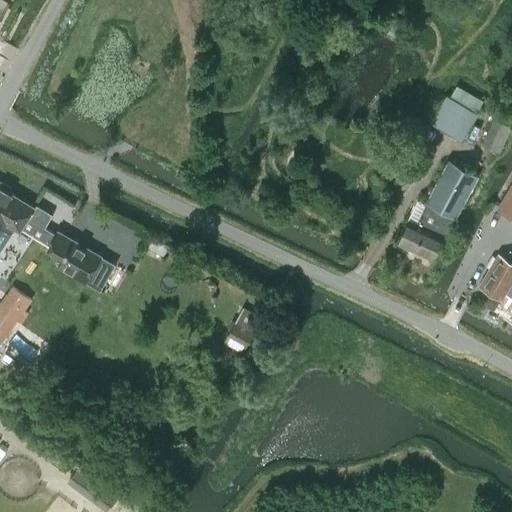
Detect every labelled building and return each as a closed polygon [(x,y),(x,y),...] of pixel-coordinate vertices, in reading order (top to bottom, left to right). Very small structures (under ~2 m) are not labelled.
[(461,140),(476,115),(445,96),(429,122),(461,140)] [(499,153),(511,126),(494,117),(481,144),(499,153)] [(456,218),(478,176),(449,160),(426,203),(416,224),(409,221),(398,245),(434,262),(454,218),(456,218)] [(0,213),(16,223),(66,253),(60,264),(102,289),(118,263),(59,228),(57,231),(46,225),(53,213),(35,202),(34,204),(7,188),(10,184),(0,177),(0,213)] [(511,205),(511,183),(503,199),(511,205)] [(0,249),(16,223),(0,213),(0,249)] [(507,260),(499,255),(480,286),(503,299),(506,294),(511,297),(511,252),(507,260)] [(12,287),(0,303),(0,343),(30,300),(12,287)] [(243,308),(224,342),(242,352),(261,318),(243,308)] [(3,341),(34,366),(51,346),(19,321),(3,341)] [(56,369),(45,386),(53,391),(65,375),(56,369)] [(69,480),(108,509),(116,499),(77,470),(69,480)]
